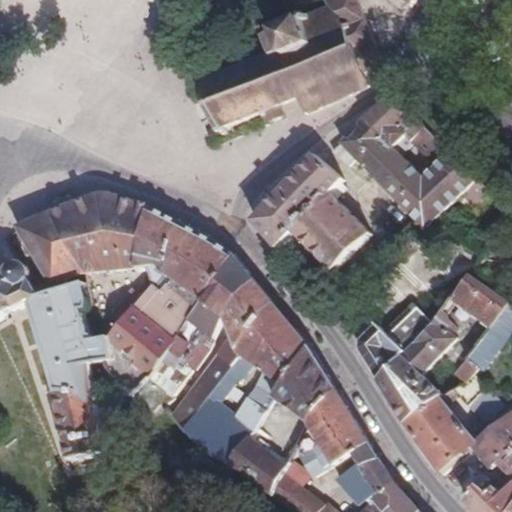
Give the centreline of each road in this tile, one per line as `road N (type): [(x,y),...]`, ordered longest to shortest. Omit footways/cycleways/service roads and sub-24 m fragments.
road 1 (tertiary): [(234,231),(299,292),(456,511)]
road 2 (residential): [(410,49),(375,96),(252,187),(234,231)]
road 3 (tertiary): [(6,145),(234,231)]
road 4 (residential): [(410,49),(438,88),(511,138)]
